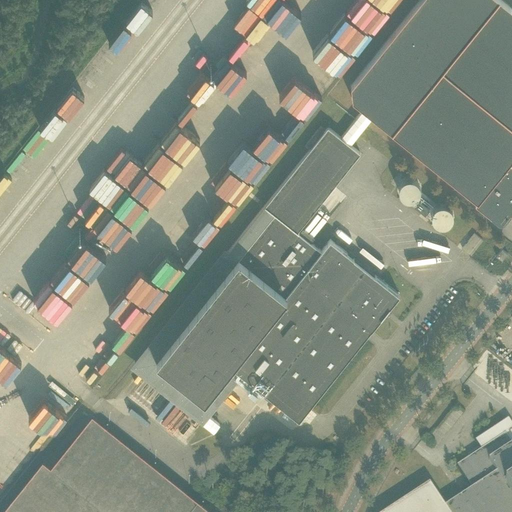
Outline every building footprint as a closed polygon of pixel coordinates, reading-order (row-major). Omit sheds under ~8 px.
[(500,222),(501,222),(502,222),(503,222),(504,221),(511,213),(508,211),(511,205),(511,163),(509,161),(511,158),(511,8),(501,0),(420,0),(352,84),(353,98),(492,212),(490,215),(498,222),(500,222)] [(228,57),(236,60),(245,40),(237,37),(228,57)] [(215,48),(207,55),(218,66),(209,75),(214,80),(231,65),(215,48)] [(321,250),(296,230),(360,151),(328,125),(136,365),(184,403),(184,408),(202,423),(242,373),(299,419),(372,328),(371,328),(381,317),(380,317),(389,305),(389,306),(399,294),(330,238),(321,250)] [(122,147),(115,154),(132,171),(123,181),(141,199),(148,192),(150,194),(160,182),(122,147)] [(109,208),(126,188),(112,176),(79,214),(97,229),(113,211),(109,208)] [(397,195),(409,196),(409,193),(417,194),(418,179),(398,177),(397,195)] [(194,201),(210,213),(225,195),(209,182),(194,201)] [(193,203),(177,221),(192,234),(208,216),(193,203)] [(502,260),(507,253),(508,253),(502,248),(496,255),(502,260)] [(481,452),(457,468),(473,492),(445,510),(446,511),(511,511),(511,445),(511,426),(508,421),(475,443),(481,452)] [(17,432),(13,429),(8,435),(21,445),(28,436),(19,429),(17,432)] [(193,511),(92,431),(51,483),(43,477),(14,511),(193,511)] [(9,441),(0,452),(0,462),(15,474),(29,457),(9,441)]
